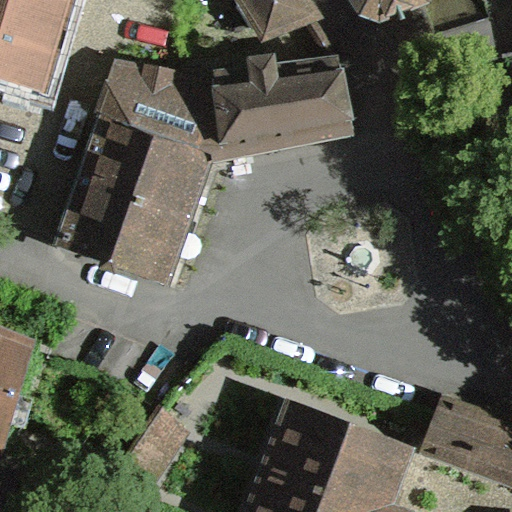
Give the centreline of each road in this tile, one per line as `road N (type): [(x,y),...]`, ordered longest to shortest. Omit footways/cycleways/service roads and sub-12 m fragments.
road 1 (residential): [(256,300),(183,325),(0,253)]
road 2 (residential): [(413,154),(269,192),(256,300)]
road 3 (residential): [(256,300),(331,332),(413,341),(487,318)]
road 4 (residential): [(487,318),(413,154)]
road 5 (residential): [(413,154),(324,0)]
